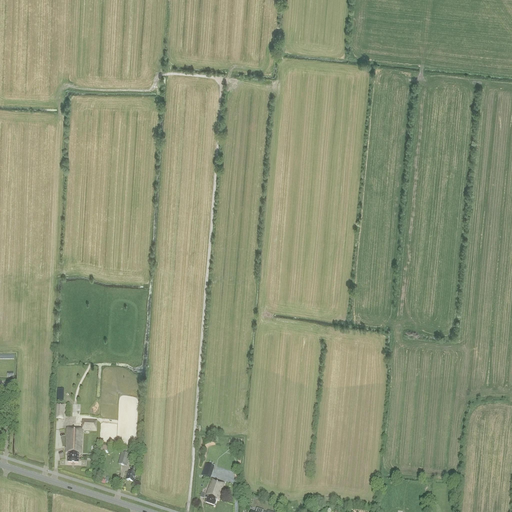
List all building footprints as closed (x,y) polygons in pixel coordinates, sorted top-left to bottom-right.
[(64,419),(65,404),(57,404),(56,419),(64,419)] [(96,431),(97,421),(83,420),(82,429),(67,428),(66,454),(68,454),(68,463),(78,463),(79,454),(81,454),(82,431),(96,431)] [(127,467),(130,455),(121,453),(118,464),(127,467)] [(210,478),(214,467),(206,464),(202,476),(210,478)] [(133,482),(136,474),(134,473),(135,469),(132,468),(131,472),(129,472),(128,474),(127,476),(126,480),(133,482)] [(207,499),(206,503),(214,506),(217,499),(219,500),(224,484),(220,482),(212,479),(205,498),(207,499)]
